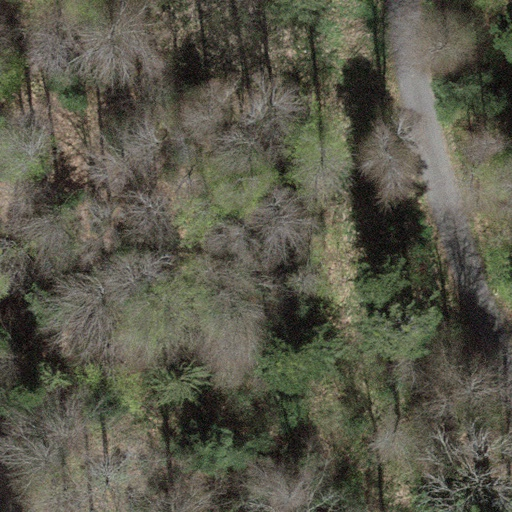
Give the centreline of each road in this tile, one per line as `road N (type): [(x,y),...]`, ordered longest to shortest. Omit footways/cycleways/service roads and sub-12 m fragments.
road 1 (unclassified): [(511,379),(422,160),(391,0)]
road 2 (unclassified): [(95,511),(0,422)]
